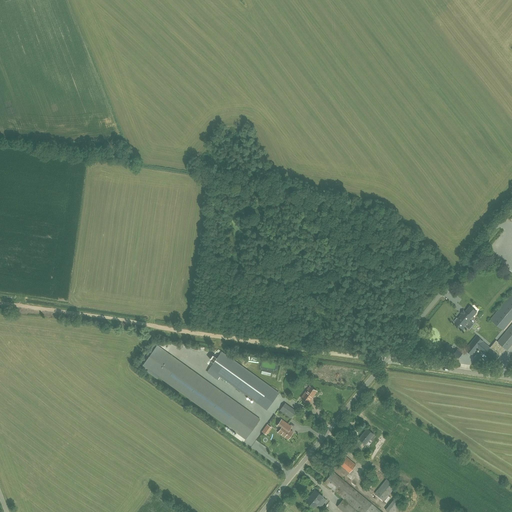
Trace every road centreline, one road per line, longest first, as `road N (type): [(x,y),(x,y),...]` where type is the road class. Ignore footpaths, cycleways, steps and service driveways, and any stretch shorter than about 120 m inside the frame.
road 1 (track): [(0,303),(385,359)]
road 2 (unclassified): [(385,359),(511,205)]
road 3 (unclassified): [(260,511),(385,359)]
road 4 (unclassified): [(511,377),(385,359)]
